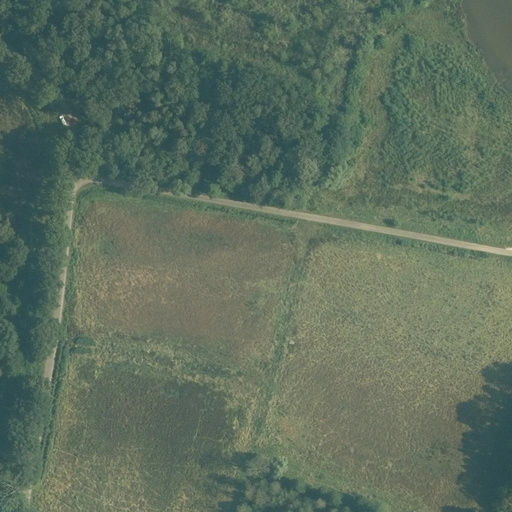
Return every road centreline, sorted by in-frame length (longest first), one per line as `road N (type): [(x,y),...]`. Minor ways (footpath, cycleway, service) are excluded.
road 1 (unclassified): [(73,177),(511,253)]
road 2 (unclassified): [(23,511),(73,177)]
road 3 (unclassified): [(73,177),(65,114),(0,42)]
